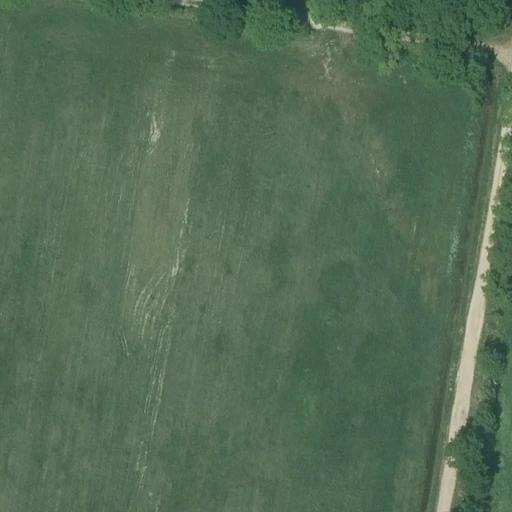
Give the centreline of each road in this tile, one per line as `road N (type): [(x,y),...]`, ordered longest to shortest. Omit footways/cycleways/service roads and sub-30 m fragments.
road 1 (track): [(443,511),(511,88)]
road 2 (track): [(511,55),(145,0)]
